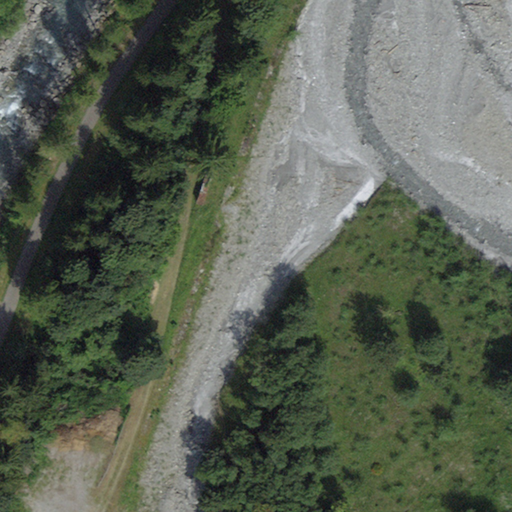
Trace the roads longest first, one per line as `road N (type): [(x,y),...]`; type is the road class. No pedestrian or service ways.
road 1 (track): [(102,511),(147,376),(225,0)]
road 2 (track): [(0,328),(77,151),(170,0)]
